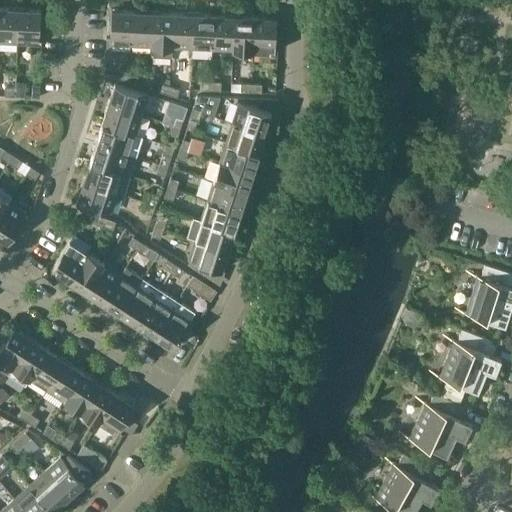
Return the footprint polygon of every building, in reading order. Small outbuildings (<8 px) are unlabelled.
[(0,41),(17,42),(19,8),(0,7),(0,41)] [(40,9),(19,8),(17,42),(38,44),(40,9)] [(133,10),(112,9),(110,43),(131,44),(133,10)] [(153,11),(133,10),(131,44),(151,45),(153,11)] [(173,12),(153,11),(151,45),(171,46),(173,12)] [(193,14),(173,12),(171,46),(191,47),(193,14)] [(214,15),(193,14),(191,47),(212,49),(214,15)] [(235,16),(214,15),(212,49),(233,50),(235,16)] [(255,17),(235,16),(233,50),(253,51),(255,17)] [(277,18),(255,17),(253,51),(275,52),(277,18)] [(117,77),(127,81),(129,73),(129,72),(120,69),(117,77)] [(139,76),(129,72),(129,73),(127,81),(137,84),(139,76)] [(170,79),(162,77),(160,82),(170,85),(170,79)] [(210,90),(211,81),(201,81),(200,89),(210,90)] [(211,81),(210,90),(221,90),(221,82),(211,81)] [(170,86),(170,85),(160,82),(157,91),(167,94),(170,86)] [(108,104),(141,114),(148,94),(115,83),(108,104)] [(251,92),(251,83),(241,83),(241,91),(251,92)] [(262,84),(251,83),(251,92),(262,92),(262,84)] [(40,85),(32,84),(31,97),(39,97),(40,85)] [(180,89),(170,85),(170,86),(167,94),(177,97),(180,89)] [(5,95),(14,96),(14,87),(5,87),(5,95)] [(14,87),(14,96),(25,97),(25,88),(14,87)] [(204,102),(201,112),(214,116),(220,96),(197,95),(196,100),(204,102)] [(196,100),(193,110),(201,112),(204,102),(196,100)] [(238,102),(232,122),(265,133),(271,113),(238,102)] [(135,133),(141,114),(108,104),(102,123),(135,133)] [(201,112),(193,110),(190,119),(198,122),(201,112)] [(172,124),(180,127),(184,117),(175,115),(172,124)] [(232,122),(226,141),(259,152),(265,133),(232,122)] [(129,153),(135,133),(102,123),(96,143),(129,153)] [(177,137),(180,127),(172,124),(169,134),(177,137)] [(183,139),(180,148),(188,150),(191,141),(183,139)] [(226,141),(220,160),(253,171),(259,152),(226,141)] [(136,155),(129,153),(96,143),(90,162),(130,175),(136,155)] [(188,150),(180,148),(177,158),(185,161),(188,150)] [(0,157),(9,162),(13,155),(5,150),(0,157)] [(160,163),(168,166),(171,156),(163,153),(160,163)] [(13,155),(9,162),(18,168),(22,161),(13,155)] [(220,160),(213,180),(246,191),(253,171),(220,160)] [(124,194),(130,175),(90,162),(84,181),(116,192),(124,194)] [(165,175),(168,166),(160,163),(157,173),(165,175)] [(39,172),(31,166),(26,173),(35,179),(39,172)] [(171,178),(168,187),(176,190),(179,180),(171,178)] [(240,210),(246,191),(213,180),(207,200),(240,210)] [(110,212),(116,192),(84,181),(77,201),(110,212)] [(0,214),(9,201),(8,201),(12,195),(0,187),(0,214)] [(176,190),(168,187),(164,197),(173,200),(176,190)] [(145,191),(142,200),(147,202),(150,192),(145,191)] [(147,202),(155,204),(158,195),(150,192),(147,202)] [(201,219),(234,230),(240,210),(207,200),(201,219)] [(27,212),(9,201),(0,214),(0,236),(8,241),(27,212)] [(152,214),(155,204),(147,202),(144,212),(152,214)] [(105,217),(96,215),(93,223),(103,226),(105,217)] [(158,216),(155,226),(163,229),(167,219),(158,216)] [(116,221),(105,217),(103,226),(113,229),(116,221)] [(187,236),(194,239),(227,249),(234,230),(201,219),(193,217),(187,236)] [(160,238),(163,229),(155,226),(152,236),(160,238)] [(50,269),(68,280),(86,251),(91,244),(73,233),(50,269)] [(141,242),(133,236),(128,243),(137,249),(141,242)] [(194,239),(188,259),(221,270),(227,249),(194,239)] [(150,248),(141,242),(137,249),(146,255),(150,248)] [(68,280),(85,291),(104,262),(86,251),(68,280)] [(175,264),(167,259),(163,266),(170,271),(175,264)] [(85,291),(102,302),(121,273),(104,262),(85,291)] [(184,270),(175,264),(170,271),(180,277),(184,270)] [(477,275),(465,312),(505,325),(511,303),(511,272),(485,264),(481,276),(477,275)] [(102,302),(119,313),(138,284),(121,273),(102,302)] [(217,290),(193,275),(187,285),(211,299),(217,290)] [(119,313),(136,324),(159,288),(143,278),(138,284),(119,313)] [(136,324),(154,336),(177,300),(159,288),(136,324)] [(177,300),(154,336),(172,347),(195,311),(177,300)] [(0,345),(0,359),(11,367),(30,338),(12,327),(0,345)] [(457,340),(453,339),(439,375),(478,391),(486,370),(495,373),(501,358),(493,354),(497,342),(462,328),(457,340)] [(47,349),(30,338),(11,367),(7,374),(24,385),(28,378),(47,349)] [(64,360),(47,349),(28,378),(46,389),(64,360)] [(46,389),(63,400),(82,371),(64,360),(46,389)] [(99,382),(82,371),(63,400),(80,411),(99,382)] [(116,393),(99,382),(80,411),(98,422),(116,393)] [(429,403),(425,401),(409,437),(447,455),(456,434),(465,438),(472,423),(463,419),(469,407),(435,391),(429,403)] [(134,405),(116,393),(98,422),(116,434),(134,405)] [(18,415),(26,420),(30,413),(22,408),(18,415)] [(30,413),(26,420),(35,426),(39,419),(30,413)] [(60,442),(65,435),(56,430),(52,437),(60,442)] [(26,432),(18,438),(24,445),(31,438),(26,432)] [(74,441),(65,435),(60,442),(69,448),(74,441)] [(16,452),(24,445),(18,438),(11,445),(16,452)] [(107,459),(83,444),(78,454),(101,469),(107,459)] [(0,454),(0,476),(12,464),(2,452),(0,454)] [(397,464),(393,462),(374,496),(403,511),(413,511),(422,497),(430,501),(438,487),(430,482),(436,471),(403,453),(397,464)] [(60,455),(45,468),(69,495),(84,482),(83,481),(90,469),(68,455),(64,460),(60,455)] [(45,468),(30,482),(54,509),(69,495),(45,468)] [(29,511),(50,511),(54,509),(30,482),(15,496),(29,511)] [(29,511),(15,496),(0,509),(0,510),(1,511),(29,511)]
